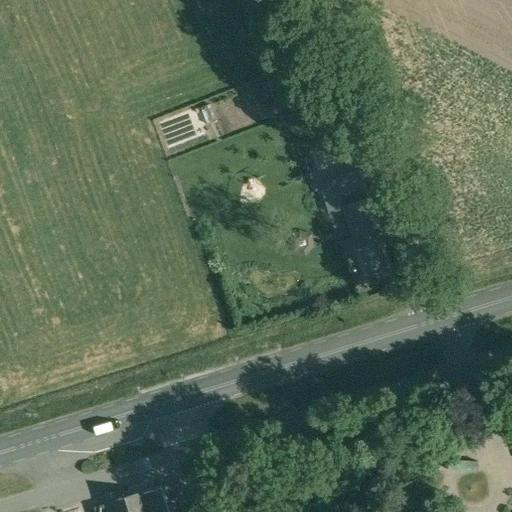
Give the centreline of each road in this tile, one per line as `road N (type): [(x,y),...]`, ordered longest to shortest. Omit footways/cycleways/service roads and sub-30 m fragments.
road 1 (unclassified): [(442,318),(307,0)]
road 2 (unclassified): [(185,449),(462,363)]
road 3 (primary): [(171,401),(442,318)]
road 4 (unclassified): [(0,504),(185,449)]
road 5 (primary): [(0,453),(171,401)]
road 6 (unknown): [(462,363),(500,485)]
